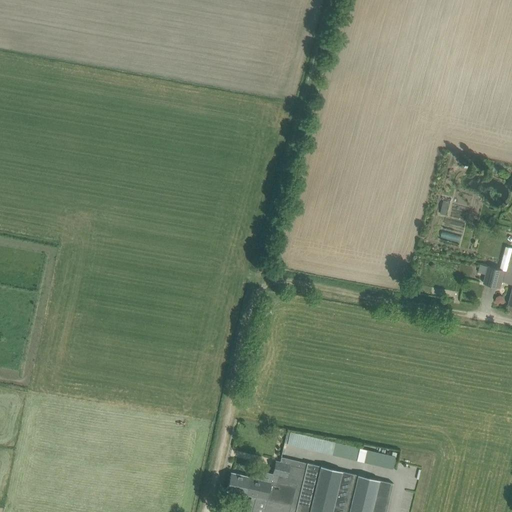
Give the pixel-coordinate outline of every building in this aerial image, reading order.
[(493,166),(492,172),(500,174),(501,168),(493,166)] [(443,200),(440,212),(446,214),(449,201),(443,200)] [(494,267),(488,266),(483,283),(500,288),(502,281),(511,283),(511,290),(508,304),(511,305),(511,272),(504,270),(494,267)] [(261,356),(263,346),(255,344),(253,354),(261,356)] [(243,511),(386,511),(393,483),(342,471),(343,471),(320,466),(307,463),(306,469),(290,465),(290,464),(276,461),(272,474),(277,475),(275,483),(250,477),(231,472),(227,491),(266,500),(264,508),(262,507),(261,511),(249,511),(244,511),(243,511)]
